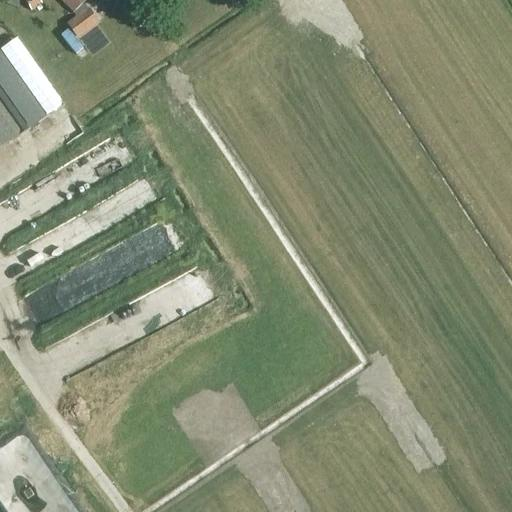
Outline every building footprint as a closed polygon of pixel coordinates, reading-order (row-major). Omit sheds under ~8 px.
[(30,10),(41,4),(38,0),(27,0),(25,2),(30,10)] [(88,9),(67,25),(78,40),(100,24),(88,9)] [(0,151),(49,117),(0,48),(0,151)] [(101,178),(132,162),(119,138),(89,155),(101,178)] [(170,226),(97,253),(106,277),(180,250),(170,226)]
